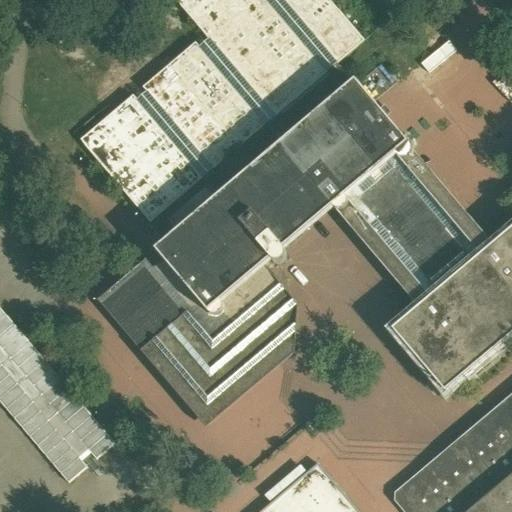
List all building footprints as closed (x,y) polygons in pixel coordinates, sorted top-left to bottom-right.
[(366,42),(330,0),(180,0),(178,2),(209,40),(199,48),(196,44),(83,140),(150,223),(366,42)] [(511,240),(499,252),(361,86),(157,258),(166,269),(156,278),(149,268),(102,310),(209,434),(296,363),(300,313),(267,273),(278,263),(282,267),(286,267),(290,261),(290,255),(335,217),(421,318),(399,338),(452,399),(511,347),(511,240)] [(113,446),(0,313),(0,402),(69,483),(86,468),(82,464),(87,459),(92,455),(96,460),(113,446)] [(511,511),(511,400),(398,497),(398,501),(407,511),(511,511)] [(358,511),(319,465),(262,511),(358,511)]
